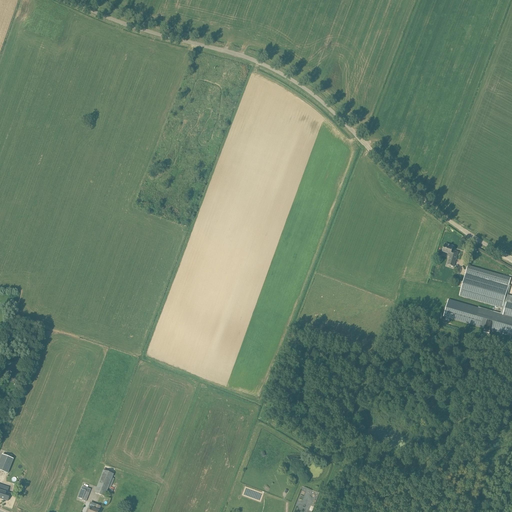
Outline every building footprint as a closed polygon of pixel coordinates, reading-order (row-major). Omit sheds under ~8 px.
[(453,267),(458,252),(452,251),(454,246),(445,244),(442,252),(448,254),(448,256),(450,257),(447,265),(453,267)] [(511,278),(468,266),(459,296),(502,308),(509,285),(511,278)] [(502,308),(501,313),(500,313),(493,311),(479,307),(478,308),(493,312),(503,315),(507,302),(511,303),(511,296),(508,295),(510,286),(509,285),(502,308)] [(448,299),(443,317),(445,317),(444,321),(449,323),(450,319),(485,329),(483,333),(489,334),(490,330),(491,331),(498,333),(511,336),(511,317),(503,315),(493,312),(448,299)] [(0,460),(0,470),(8,474),(14,459),(2,454),(0,460)] [(113,475),(104,471),(95,493),(105,497),(113,475)] [(0,498),(8,501),(10,494),(4,492),(5,487),(0,485),(0,498)] [(89,492),(85,491),(87,487),(83,486),(78,498),(82,499),(82,500),(86,502),(89,492)]
